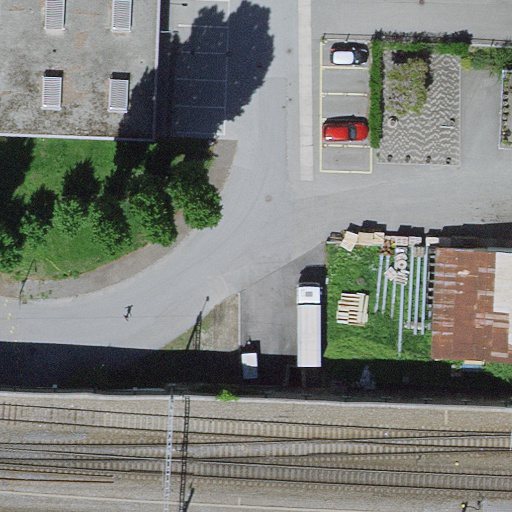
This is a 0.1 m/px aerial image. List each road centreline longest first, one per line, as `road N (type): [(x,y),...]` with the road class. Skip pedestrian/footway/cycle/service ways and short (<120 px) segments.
road 1 (residential): [(0,318),(32,326),(108,316),(186,279),(268,212)]
road 2 (residential): [(266,0),(268,212)]
